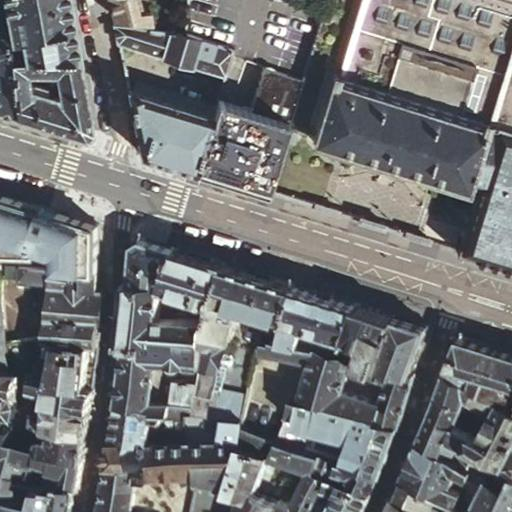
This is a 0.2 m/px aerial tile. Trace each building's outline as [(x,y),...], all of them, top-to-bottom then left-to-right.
[(77,41),(68,0),(1,0),(7,28),(6,28),(7,40),(20,39),(23,58),(79,56),(77,41)] [(149,23),(186,25),(186,21),(187,9),(139,5),(137,0),(108,0),(111,10),(112,14),(149,16),(149,19),(149,23)] [(480,182),(458,250),(511,266),(511,0),(357,0),(334,74),(330,73),(309,140),(467,189),(470,179),(480,182)] [(225,70),(231,51),(234,43),(186,25),(149,23),(114,20),(117,39),(225,70)] [(0,109),(15,114),(10,58),(7,40),(6,28),(0,28),(0,109)] [(85,135),(92,128),(79,56),(23,58),(10,58),(15,114),(65,129),(85,135)] [(302,74),(262,61),(247,106),(217,96),(212,110),(193,167),(231,179),(267,190),(302,74)] [(139,151),(193,167),(212,110),(126,85),(139,151)] [(0,254),(2,255),(4,256),(6,247),(39,250),(40,246),(57,251),(57,266),(85,267),(85,286),(97,287),(98,223),(13,196),(0,191),(0,254)] [(163,284),(175,245),(143,235),(134,242),(132,260),(131,279),(163,284)] [(213,301),(226,262),(195,252),(175,245),(163,284),(213,301)] [(4,256),(2,255),(3,277),(20,278),(20,265),(53,266),(57,266),(57,251),(40,246),(39,250),(6,247),(4,256)] [(201,362),(200,365),(198,383),(194,406),(193,415),(244,420),(250,394),(224,386),(228,368),(232,365),(233,360),(230,356),(228,356),(232,340),(234,340),(242,306),(265,314),(285,320),(295,284),(263,273),(226,262),(213,301),(207,318),(204,338),(201,362)] [(52,282),(53,266),(20,265),(20,278),(52,282)] [(53,336),(100,343),(101,322),(103,288),(97,287),(85,286),(85,267),(57,266),(53,266),(52,282),(49,335),(53,336)] [(163,284),(131,279),(128,311),(125,344),(158,346),(160,333),(160,311),(160,297),(162,298),(163,284)] [(342,352),(357,303),(327,294),(310,288),(295,284),(285,320),(279,341),(302,347),(342,352)] [(0,364),(20,369),(34,371),(42,344),(50,345),(53,336),(49,335),(6,321),(4,297),(2,297),(0,297),(0,364)] [(380,310),(357,303),(342,352),(380,363),(397,316),(380,310)] [(160,311),(160,333),(204,338),(207,318),(160,311)] [(272,339),(279,341),(285,320),(265,314),(258,346),(262,348),(264,339),(271,341),(272,339)] [(380,363),(410,372),(420,345),(427,325),(417,322),(397,316),(380,363)] [(158,358),(201,362),(204,338),(160,333),(158,346),(125,344),(120,373),(113,418),(149,424),(149,418),(161,418),(163,410),(172,402),(152,398),(158,358)] [(511,382),(511,350),(481,341),(458,334),(449,361),(475,370),(511,382)] [(42,344),(34,371),(94,385),(98,356),(100,343),(53,336),(50,345),(42,344)] [(258,346),(257,350),(309,364),(299,398),(329,402),(399,425),(408,393),(414,374),(410,372),(380,363),(342,352),(302,347),(279,341),(272,339),(271,341),(264,339),(262,348),(258,346)] [(449,361),(445,373),(469,384),(475,370),(449,361)] [(0,364),(0,409),(7,411),(13,413),(18,394),(17,392),(17,384),(20,369),(0,364)] [(511,403),(511,382),(475,370),(469,384),(475,386),(511,403)] [(94,385),(34,371),(32,380),(50,384),(46,395),(51,396),(90,408),(92,394),(94,385)] [(469,384),(445,373),(440,384),(465,396),(469,399),(475,386),(469,384)] [(172,402),(194,406),(198,383),(175,381),(175,384),(170,383),(168,399),(152,398),(172,402)] [(465,396),(440,384),(439,388),(436,395),(461,406),(465,396)] [(511,403),(475,386),(469,399),(492,411),(493,410),(511,417),(511,403)] [(434,399),(431,406),(456,417),(461,406),(436,395),(434,399)] [(53,424),(87,433),(89,418),(90,408),(51,396),(48,404),(34,400),(30,418),(53,424)] [(465,408),(469,399),(465,396),(461,406),(465,408)] [(396,433),(399,425),(329,402),(299,398),(296,398),(277,439),(303,448),(308,430),(348,439),(348,444),(343,460),(321,454),(315,470),(329,475),(372,491),(380,473),(396,433)] [(109,448),(107,463),(138,469),(148,471),(154,465),(201,472),(199,481),(213,484),(213,486),(217,487),(221,488),(224,489),(226,490),(238,443),(271,453),(277,439),(242,426),(244,420),(193,415),(194,406),(172,402),(163,410),(161,418),(149,418),(149,424),(113,418),(112,425),(109,448)] [(429,412),(418,439),(442,450),(449,435),(455,422),(456,417),(431,406),(429,412)] [(0,409),(0,433),(18,439),(30,444),(84,456),(85,444),(87,433),(53,424),(52,435),(46,433),(40,435),(11,426),(3,425),(7,411),(0,409)] [(505,462),(511,448),(511,417),(493,410),(492,411),(482,436),(455,422),(449,435),(505,462)] [(6,487),(18,439),(0,433),(0,451),(8,454),(4,470),(0,468),(0,508),(0,509),(6,487)] [(489,472),(511,482),(511,483),(511,481),(511,465),(505,462),(449,435),(442,450),(489,472)] [(76,484),(80,484),(82,469),(84,456),(30,444),(18,439),(6,487),(32,494),(35,485),(44,486),(46,484),(57,485),(58,481),(67,482),(68,478),(72,479),(71,483),(76,484)] [(277,510),(280,511),(301,511),(304,505),(318,511),(324,511),(330,500),(321,495),(329,475),(315,470),(321,454),(303,448),(277,439),(271,453),(269,457),(308,471),(293,507),(280,503),(277,510)] [(442,450),(418,439),(412,454),(403,476),(429,488),(453,498),(459,501),(464,489),(452,483),(458,471),(478,480),(486,480),(489,472),(442,450)] [(240,496),(236,511),(275,511),(277,510),(254,494),(269,457),(271,453),(238,443),(226,490),(240,496)] [(131,511),(138,469),(107,463),(103,490),(99,511),(131,511)] [(495,511),(511,482),(489,472),(486,480),(473,507),(477,509),(476,511),(495,511)] [(324,511),(363,511),(369,498),(372,491),(329,475),(321,495),(330,500),(324,511)] [(434,511),(476,511),(477,509),(473,507),(459,501),(453,498),(447,511),(446,511),(443,510),(446,503),(426,494),(429,488),(403,476),(400,483),(396,493),(434,511)] [(32,494),(42,497),(49,498),(46,511),(72,511),(76,484),(71,483),(72,479),(68,478),(67,482),(58,481),(57,485),(46,484),(44,486),(35,485),(32,494)] [(191,511),(236,511),(240,496),(226,490),(224,489),(221,488),(217,487),(213,486),(213,484),(199,481),(195,499),(191,511)] [(511,511),(511,481),(511,483),(511,482),(495,511),(511,511)] [(6,487),(0,509),(0,511),(38,511),(42,497),(32,494),(6,487)] [(388,511),(387,511),(434,511),(396,493),(388,511)]
